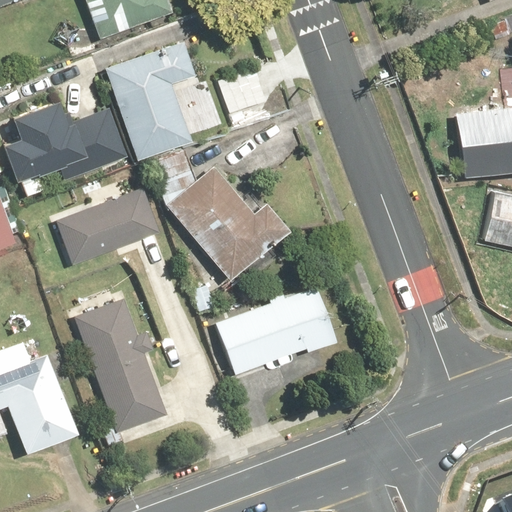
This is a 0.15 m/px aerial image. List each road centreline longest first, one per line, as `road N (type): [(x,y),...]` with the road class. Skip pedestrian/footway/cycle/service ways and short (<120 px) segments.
road 1 (residential): [(460,410),(309,0)]
road 2 (secondary): [(189,511),(374,442)]
